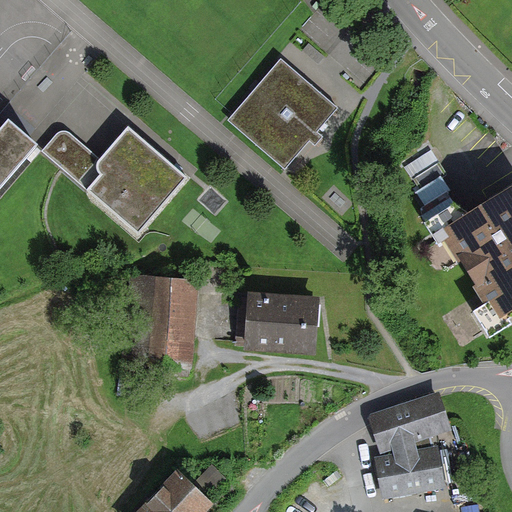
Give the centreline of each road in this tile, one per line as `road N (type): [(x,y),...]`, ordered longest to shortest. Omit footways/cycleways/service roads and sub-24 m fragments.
road 1 (unknown): [(43,0),(104,40),(333,235)]
road 2 (residential): [(511,376),(441,377),(348,421)]
road 3 (residential): [(401,0),(511,112)]
road 4 (residential): [(348,421),(299,455),(246,511)]
